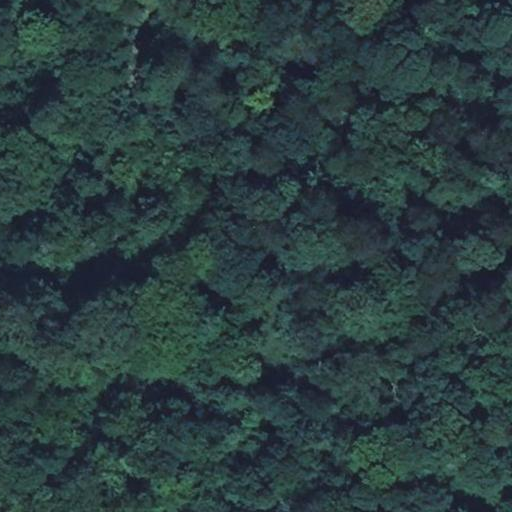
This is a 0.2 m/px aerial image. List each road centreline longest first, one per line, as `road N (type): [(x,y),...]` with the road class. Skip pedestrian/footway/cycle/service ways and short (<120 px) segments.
road 1 (track): [(124,511),(119,281),(93,199),(52,0)]
road 2 (track): [(511,391),(125,390)]
